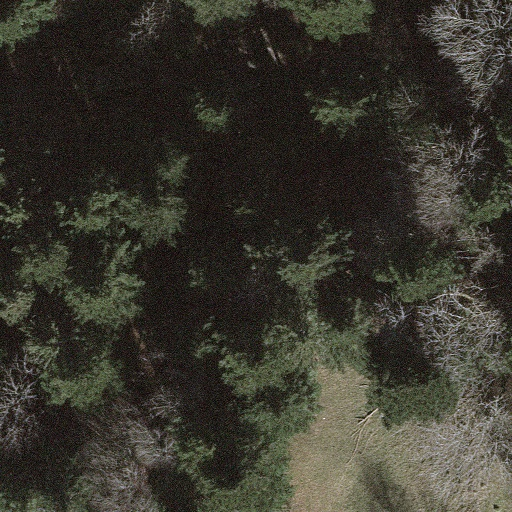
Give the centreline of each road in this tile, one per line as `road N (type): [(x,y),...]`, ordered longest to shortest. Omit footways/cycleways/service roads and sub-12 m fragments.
road 1 (track): [(511,226),(408,318),(349,511)]
road 2 (track): [(122,511),(111,489),(113,400),(104,348),(57,376),(18,426),(0,471)]
